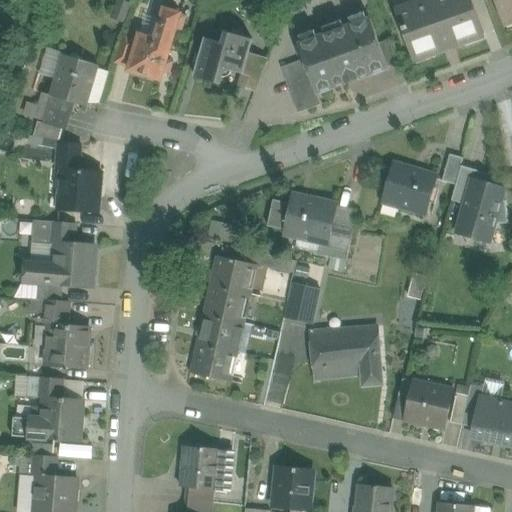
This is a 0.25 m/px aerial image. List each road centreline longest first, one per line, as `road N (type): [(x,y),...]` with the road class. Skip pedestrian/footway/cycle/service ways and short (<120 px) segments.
road 1 (residential): [(127,393),(511,476)]
road 2 (residential): [(511,71),(238,170)]
road 3 (residential): [(127,393),(139,248),(179,198),(238,170)]
road 4 (residential): [(238,170),(153,129),(107,127)]
